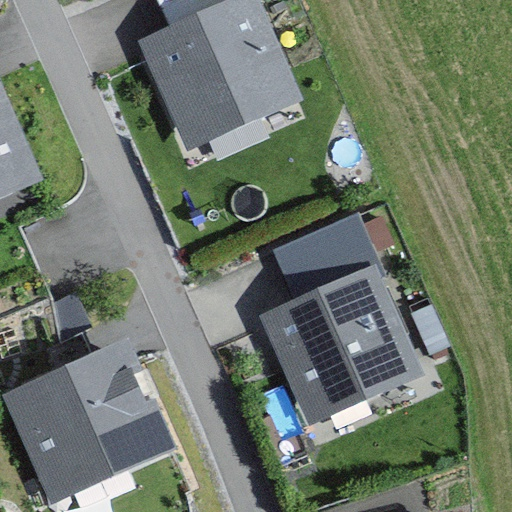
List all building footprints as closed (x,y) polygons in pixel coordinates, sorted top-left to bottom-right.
[(156,48),(192,130),(283,90),(247,7),(156,48)] [(0,179),(23,170),(0,116),(0,179)] [(299,289),(381,252),(362,210),(280,247),(299,289)] [(277,323),(313,405),(404,364),(368,282),(277,323)] [(20,401),(56,483),(157,439),(120,357),(20,401)]
